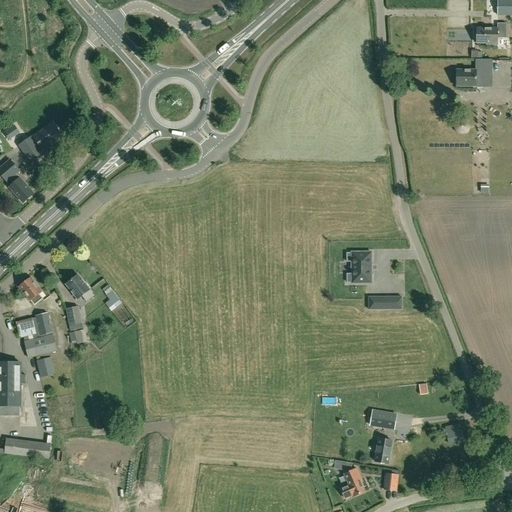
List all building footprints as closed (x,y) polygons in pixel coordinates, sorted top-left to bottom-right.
[(497,0),(498,16),(509,16),(508,0),(497,0)] [(497,29),(477,29),(477,31),(476,31),(475,32),(474,39),(476,41),(477,41),(477,43),(490,44),(490,45),(498,45),(498,38),(506,38),(507,24),(498,24),(497,29)] [(456,70),(456,87),(476,87),(476,80),(484,80),(484,74),(491,74),(492,59),(476,59),(476,70),(456,70)] [(32,138),(20,146),(29,160),(63,137),(53,124),(32,138)] [(14,126),(5,133),(9,139),(19,133),(14,126)] [(34,194),(17,174),(20,171),(10,160),(0,169),(0,173),(8,182),(12,178),(16,183),(10,188),(24,203),(34,194)] [(352,283),(371,283),(371,252),(352,253),(347,253),(347,262),(352,262),(352,274),(347,274),(347,283),(352,283)] [(78,275),(66,284),(78,299),(82,296),(87,302),(95,296),(90,290),(78,275)] [(19,287),(30,300),(33,299),(37,304),(43,299),(39,294),(42,292),(31,278),(19,287)] [(109,285),(103,290),(106,294),(106,295),(110,300),(113,305),(120,300),(109,285)] [(402,310),(402,297),(382,297),(382,310),(402,310)] [(79,307),(67,309),(70,325),(82,323),(79,307)] [(55,375),(51,358),(50,358),(49,354),(57,352),(53,335),(54,335),(48,314),(16,322),(20,339),(24,338),(25,343),(24,343),(28,359),(36,357),(38,361),(36,362),(41,378),(55,375)] [(86,339),(84,328),(75,330),(77,341),(86,339)] [(0,415),(20,416),(20,406),(20,383),(25,383),(26,375),(20,375),(20,362),(0,361),(0,415)] [(419,386),(420,396),(427,395),(426,385),(419,386)] [(371,418),(370,425),(394,429),(396,415),(386,413),(373,411),(371,418)] [(448,444),(465,441),(461,423),(445,426),(448,444)] [(376,452),(375,462),(388,464),(392,441),(379,438),(377,446),(376,446),(375,452),(376,452)] [(6,440),(5,453),(49,459),(51,446),(6,440)] [(414,453),(413,440),(405,441),(405,453),(414,453)] [(353,495),(354,496),(365,492),(361,482),(362,482),(356,469),(344,474),(349,485),(341,489),(345,499),(353,495)] [(385,473),(383,490),(397,492),(399,474),(385,473)]
